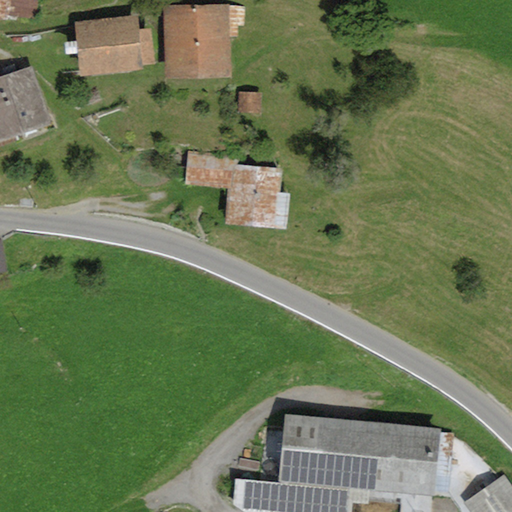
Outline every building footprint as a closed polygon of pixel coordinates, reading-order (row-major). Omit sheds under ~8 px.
[(0,0),(0,18),(10,19),(10,15),(37,19),(39,0),(0,0)] [(229,4),(164,5),(165,77),(232,76),(231,27),(246,27),(245,8),(229,8),(229,4)] [(137,15),(73,22),(79,77),(144,70),(143,63),(154,62),(150,28),(139,29),(137,15)] [(32,66),(0,76),(0,141),(52,123),(32,66)] [(262,92),(239,92),(238,113),(261,114),(262,92)] [(237,155),(188,151),(185,185),(229,188),(232,163),(237,164),(237,155)] [(237,164),(232,163),(229,188),(226,224),(277,228),(282,168),(237,164)] [(32,199),(20,198),(19,206),(32,207),(32,199)] [(441,427),(284,413),(278,482),(234,478),(232,504),(243,511),(352,511),(354,491),(435,498),(435,493),(450,494),(456,432),(441,430),(441,427)] [(511,511),(511,488),(504,476),(464,504),(469,511),(511,511)]
